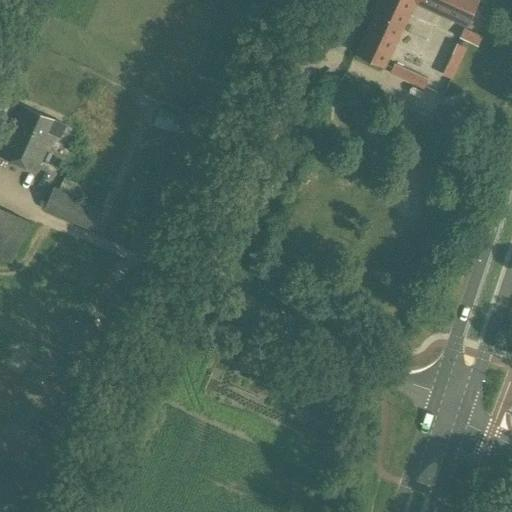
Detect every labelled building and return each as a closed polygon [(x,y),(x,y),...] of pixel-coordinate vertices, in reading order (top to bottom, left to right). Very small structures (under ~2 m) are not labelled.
[(466,25),(477,0),(377,0),(371,12),(375,14),(356,53),(384,67),(385,64),(415,2),(441,14),(466,25)] [(459,37),(464,40),(478,46),(482,36),(463,27),(459,37)] [(467,47),(462,45),(457,42),(442,75),(450,78),(452,79),(467,47)] [(428,78),(394,63),(392,67),(390,73),(423,88),(424,85),(428,78)] [(59,138),(65,124),(20,105),(0,151),(0,156),(35,171),(52,135),(59,138)] [(180,116),(160,109),(154,124),(175,131),(180,116)] [(89,230),(99,208),(78,197),(83,187),(64,178),(58,189),(53,186),(43,209),(89,230)] [(0,207),(0,258),(11,263),(29,220),(0,207)] [(87,326),(78,344),(98,354),(107,336),(87,326)]
